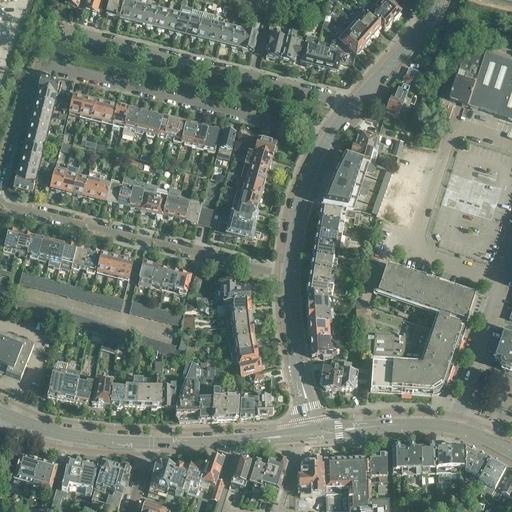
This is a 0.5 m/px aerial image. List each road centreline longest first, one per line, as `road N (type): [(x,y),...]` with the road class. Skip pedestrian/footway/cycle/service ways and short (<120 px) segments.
road 1 (residential): [(0,180),(39,65),(329,137)]
road 2 (residential): [(288,270),(144,241),(4,203),(0,195)]
road 3 (residential): [(67,30),(354,103)]
road 4 (unclassified): [(506,277),(416,248),(454,139)]
road 5 (secondary): [(315,432),(147,442)]
road 6 (secondary): [(315,432),(294,359),(288,270)]
road 7 (residential): [(454,427),(506,277)]
road 8 (secondary): [(147,442),(50,431),(0,412)]
road 9 (secondary): [(288,270),(304,187),(329,137)]
road 10 (secondary): [(454,427),(315,432)]
road 11 (secondary): [(354,103),(439,0)]
